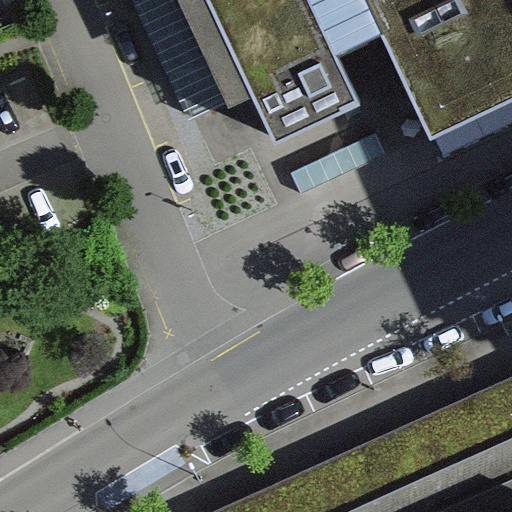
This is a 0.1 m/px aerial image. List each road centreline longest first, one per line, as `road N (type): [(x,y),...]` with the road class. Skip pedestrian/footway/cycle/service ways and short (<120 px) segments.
road 1 (residential): [(66,0),(227,394)]
road 2 (residential): [(227,394),(511,242)]
road 3 (residential): [(34,511),(227,394)]
